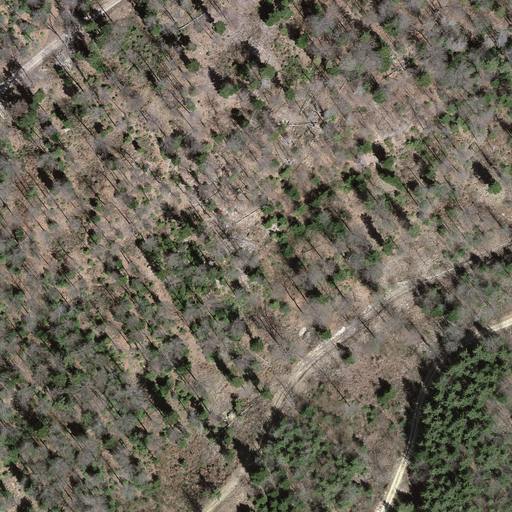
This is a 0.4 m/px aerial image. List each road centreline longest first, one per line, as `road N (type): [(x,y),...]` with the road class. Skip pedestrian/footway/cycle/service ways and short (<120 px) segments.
road 1 (track): [(511,321),(457,343),(430,373),(384,511)]
road 2 (track): [(0,89),(116,0)]
